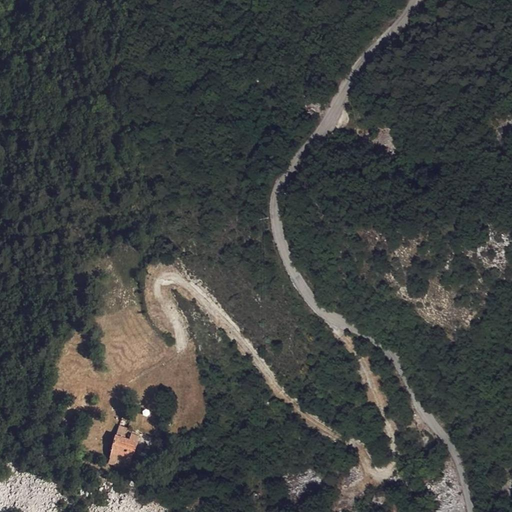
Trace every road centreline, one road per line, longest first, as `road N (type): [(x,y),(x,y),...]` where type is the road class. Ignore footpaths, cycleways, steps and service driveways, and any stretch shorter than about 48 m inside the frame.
road 1 (track): [(335,315),(402,450),(401,472),(391,478),(275,385),(218,310),(179,280),(165,275),(157,288),(185,340),(182,353),(140,377)]
road 2 (unclassified): [(475,511),(451,444),(398,361),(316,297),(285,238),(287,185),(356,70),(414,0)]
